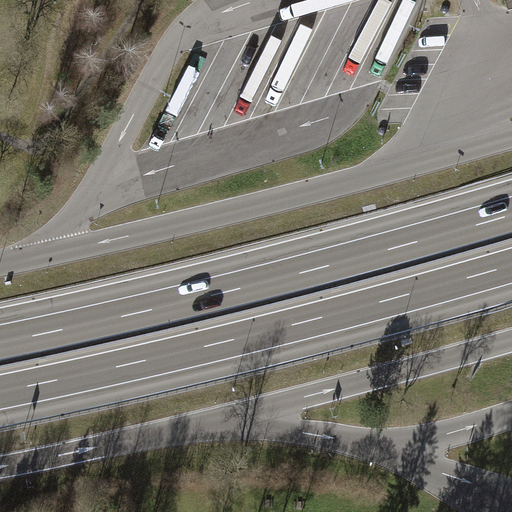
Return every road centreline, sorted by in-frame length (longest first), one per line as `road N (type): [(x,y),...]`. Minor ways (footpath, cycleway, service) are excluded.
road 1 (motorway): [(511,214),(0,343)]
road 2 (motorway): [(0,392),(511,266)]
road 3 (motorway): [(0,466),(211,421)]
